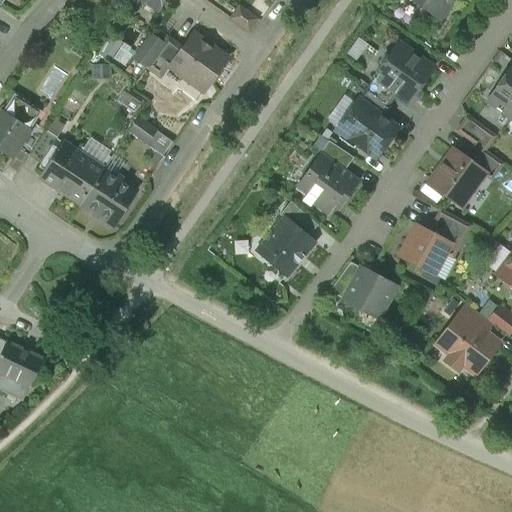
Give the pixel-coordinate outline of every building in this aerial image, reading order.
[(163,0),(139,0),(156,11),(163,0)] [(409,0),(438,20),(452,0),(409,0)] [(257,20),(238,7),(230,20),(248,33),(257,20)] [(226,60),(193,35),(182,50),(174,61),(184,68),(179,75),(203,92),(209,83),(212,85),(221,73),(218,71),(226,60)] [(151,37),(134,59),(146,68),(163,45),(151,37)] [(103,55),(128,64),(133,48),(109,39),(103,55)] [(163,45),(146,68),(159,78),(172,60),(174,61),(182,50),(167,39),(163,45)] [(432,70),(398,45),(389,57),(389,56),(385,57),(380,64),(380,68),(381,68),(373,80),(395,96),(407,104),(410,100),(414,102),(417,100),(419,98),(420,95),(419,92),(417,90),(432,70)] [(511,67),(487,102),(510,119),(511,115),(511,67)] [(395,96),(373,80),(365,91),(387,107),(395,96)] [(387,107),(365,91),(358,101),(382,119),(389,109),(387,107)] [(42,112),(15,94),(3,111),(30,129),(34,124),(42,112)] [(382,119),(358,101),(336,131),(375,159),(397,129),(382,119)] [(3,111),(0,115),(0,152),(11,159),(17,149),(30,129),(3,111)] [(495,138),(466,117),(456,132),(473,144),(485,153),(495,138)] [(156,132),(138,119),(128,132),(146,145),(156,132)] [(30,129),(17,149),(29,157),(45,132),(34,124),(30,129)] [(29,157),(40,165),(57,140),(46,132),(45,132),(29,157)] [(79,155),(63,144),(40,179),(80,205),(103,170),(100,168),(110,154),(89,140),(83,149),(82,148),(79,152),(80,153),(79,155)] [(353,159),(328,142),(320,154),(344,172),(353,159)] [(485,153),(473,144),(462,159),(484,174),(483,176),(490,181),(502,165),(485,153)] [(462,159),(452,151),(429,184),(461,207),(483,176),(484,174),(462,159)] [(344,172),(320,154),(303,178),(314,185),(307,194),(316,200),(312,205),(327,216),(337,202),(342,205),(359,182),(344,172)] [(114,177),(103,170),(80,205),(113,227),(136,192),(131,188),(130,184),(118,176),(114,177)] [(317,226),(290,203),(279,216),(283,220),(285,218),(308,237),(317,226)] [(469,228),(440,212),(428,233),(451,245),(445,255),(452,259),(469,228)] [(308,237),(285,218),(283,220),(264,244),(268,248),(261,257),(285,277),(296,265),(297,265),(304,257),(303,256),(314,243),(308,237)] [(428,233),(415,226),(398,258),(434,277),(445,255),(451,245),(428,233)] [(511,255),(496,276),(511,287),(511,255)] [(395,288),(350,263),(336,283),(349,290),(343,300),(343,301),(378,320),(395,288)] [(349,290),(336,283),(329,292),(343,301),(343,300),(349,290)] [(478,315),(468,307),(461,317),(470,324),(478,315)] [(511,329),(511,319),(498,309),(488,321),(507,336),(511,329)] [(492,325),(478,315),(470,324),(485,335),(492,325)] [(470,324),(461,317),(438,346),(451,356),(447,360),(458,369),(462,364),(472,373),(495,343),(485,335),(470,324)] [(43,359),(6,342),(0,355),(0,374),(29,388),(43,359)]
